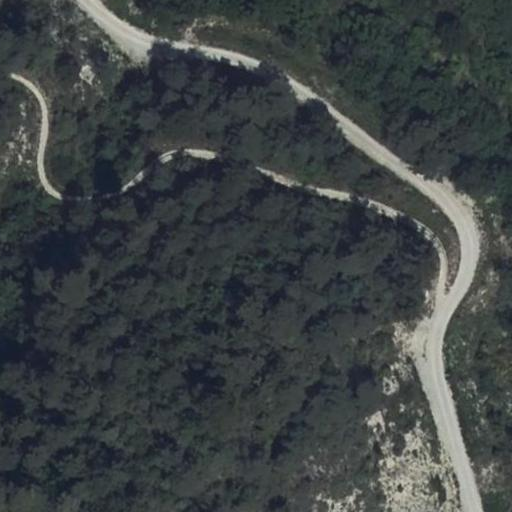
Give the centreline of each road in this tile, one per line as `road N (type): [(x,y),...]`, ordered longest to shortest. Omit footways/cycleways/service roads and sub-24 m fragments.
road 1 (track): [(85,0),(130,37),(228,61),(284,86),(442,206),(463,235),(465,266),(444,309)]
road 2 (track): [(444,309),(425,358),(476,511)]
